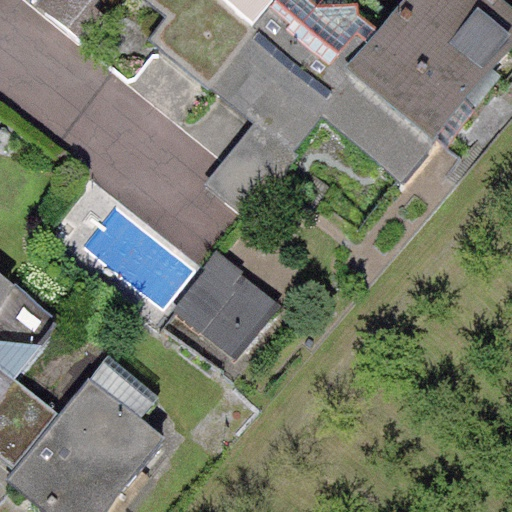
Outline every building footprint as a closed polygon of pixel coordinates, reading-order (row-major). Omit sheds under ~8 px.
[(52,0),(46,20),(90,36),(103,0),(52,0)] [(220,0),(141,0),(169,22),(153,42),(210,89),(253,37),(215,6),(220,0)] [(314,109),(408,186),(511,54),(511,49),(451,0),(423,0),(389,42),(355,15),(318,15),(299,0),(283,0),(253,37),(210,89),(280,146),(314,109)] [(189,313),(252,371),(289,331),(225,273),(189,313)] [(0,347),(27,315),(0,293),(0,347)] [(17,485),(50,511),(115,511),(167,450),(91,388),(61,425),(0,375),(0,449),(13,460),(20,452),(34,464),(17,485)]
